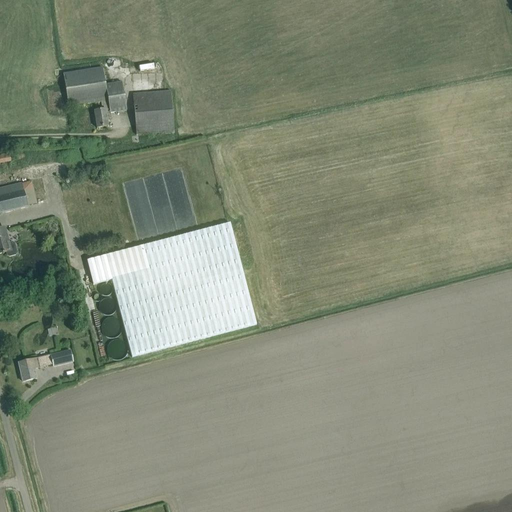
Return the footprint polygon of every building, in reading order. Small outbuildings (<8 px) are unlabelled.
[(121,66),(117,34),(91,38),(94,64),(104,62),(105,69),(121,66)] [(126,111),(122,83),(105,85),(102,68),(63,75),(68,107),(101,102),(102,110),(94,112),(97,128),(108,127),(107,119),(111,119),(110,113),(126,111)] [(132,95),(136,135),(174,132),(171,92),(132,95)] [(12,151),(0,151),(0,160),(12,160),(12,151)] [(0,213),(36,205),(33,190),(23,192),(21,184),(0,189),(0,213)] [(105,256),(87,261),(93,285),(111,280),(132,358),(256,325),(230,224),(105,256)] [(4,228),(0,229),(0,254),(2,254),(4,254),(4,253),(6,253),(6,256),(9,257),(15,256),(17,253),(14,244),(12,243),(8,243),(4,228)] [(115,308),(109,296),(101,301),(107,312),(115,308)] [(70,351),(18,364),(20,374),(19,375),(20,380),(22,380),(22,382),(37,379),(34,369),(52,365),(53,367),(73,363),(70,351)]
